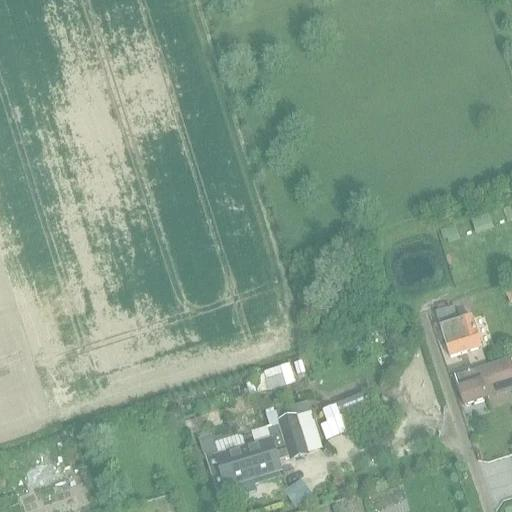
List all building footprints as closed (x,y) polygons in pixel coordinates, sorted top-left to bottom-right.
[(511,214),(509,206),(502,208),(506,220),(511,218),(511,214)] [(488,216),(472,221),(477,235),(493,230),(488,216)] [(454,225),(439,230),(442,240),(446,239),(448,244),(459,240),(454,225)] [(511,284),(502,288),(509,306),(511,304),(511,284)] [(457,323),(452,308),(435,313),(449,358),(480,348),(471,319),(457,323)] [(376,334),(353,342),(357,356),(381,347),(376,334)] [(388,349),(374,354),(379,367),(393,362),(388,349)] [(486,400),(483,391),(511,381),(511,378),(506,361),(454,378),(458,389),(465,408),(486,400)] [(302,364),(294,366),(298,378),(305,376),(302,364)] [(289,368),(280,371),(282,380),(285,387),(294,384),(289,368)] [(280,371),(264,376),(266,385),(282,380),(280,371)] [(264,376),(253,380),(258,396),(269,392),(266,385),(264,376)] [(290,461),(308,455),(296,417),(278,422),(286,448),(275,451),(271,441),(215,458),(225,489),(281,472),(278,462),(289,459),(290,461)] [(336,422),(321,427),(326,443),(341,438),(336,422)]
